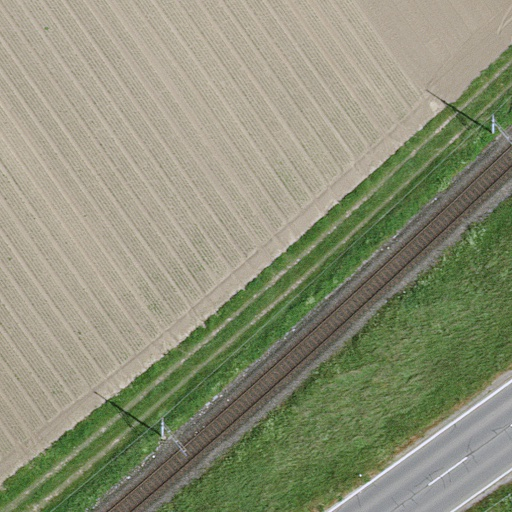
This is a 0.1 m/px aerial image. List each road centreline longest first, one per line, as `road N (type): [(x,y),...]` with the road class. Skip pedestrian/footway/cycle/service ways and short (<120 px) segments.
road 1 (track): [(511,97),(407,201),(17,511)]
road 2 (primary): [(391,511),(511,425)]
